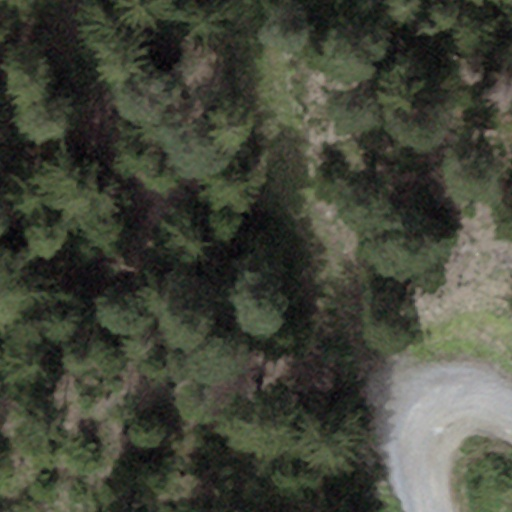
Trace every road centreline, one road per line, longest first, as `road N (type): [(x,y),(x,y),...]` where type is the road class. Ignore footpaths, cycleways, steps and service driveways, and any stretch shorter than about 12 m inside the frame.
road 1 (track): [(410,412),(335,256),(281,100),(277,0)]
road 2 (track): [(429,511),(398,454),(410,412),(453,386),(511,403)]
